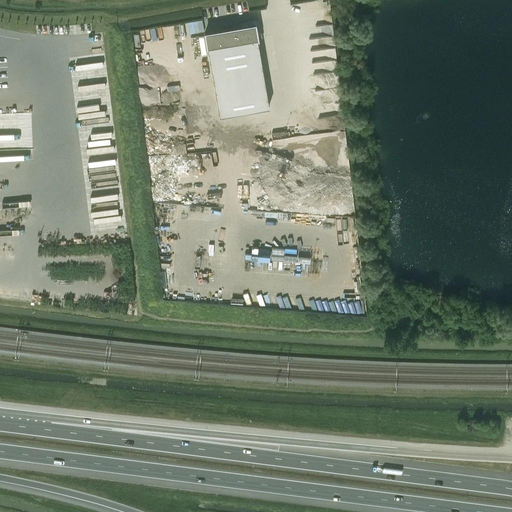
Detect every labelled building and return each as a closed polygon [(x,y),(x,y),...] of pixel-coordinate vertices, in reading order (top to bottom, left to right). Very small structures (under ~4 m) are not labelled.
[(335,35),(334,22),(323,22),(322,16),(302,17),(303,37),(335,35)] [(188,33),(204,31),(202,19),(186,21),(188,33)] [(239,27),(204,33),(218,112),(219,116),(269,107),(268,104),(257,40),(257,39),(261,38),(258,19),(239,23),(240,27),(239,27)] [(313,73),(321,71),(319,64),(311,66),(313,73)] [(208,157),(219,155),(217,147),(207,149),(208,157)] [(193,204),(214,204),(214,200),(221,200),(221,195),(193,194),(193,204)] [(212,254),(228,254),(228,243),(212,242),(212,254)] [(275,259),(276,249),(268,248),(269,243),(255,242),(254,258),(275,259)] [(300,261),(314,262),(314,247),(301,246),(300,261)]
